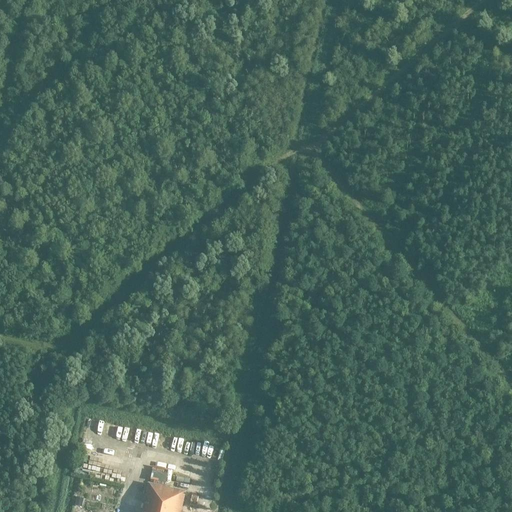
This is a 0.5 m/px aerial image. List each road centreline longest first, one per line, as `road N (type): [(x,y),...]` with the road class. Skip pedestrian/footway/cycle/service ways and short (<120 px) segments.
road 1 (track): [(0,337),(48,346),(73,339),(284,155),(313,147)]
road 2 (track): [(313,147),(483,0)]
